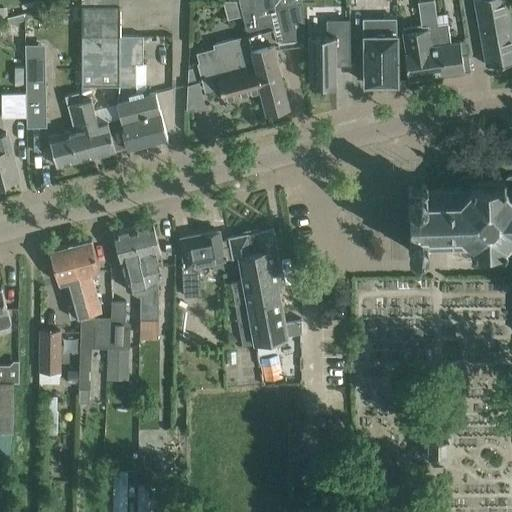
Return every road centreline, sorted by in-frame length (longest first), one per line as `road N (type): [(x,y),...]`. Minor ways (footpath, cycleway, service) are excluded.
road 1 (residential): [(0,232),(456,112),(511,107)]
road 2 (track): [(28,511),(30,223)]
